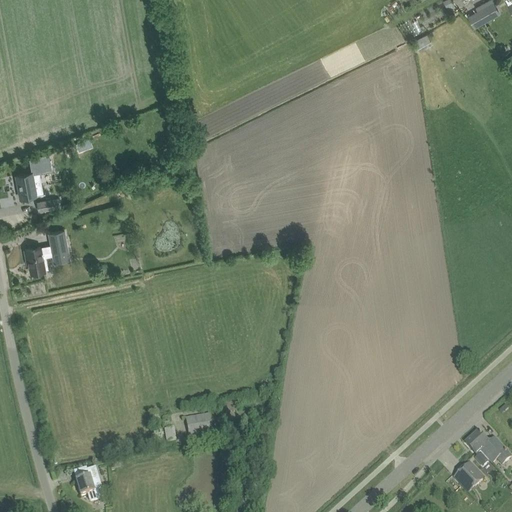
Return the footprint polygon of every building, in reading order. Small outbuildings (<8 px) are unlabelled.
[(456,8),(451,0),(445,0),(444,1),(449,11),(456,8)] [(484,23),(499,13),(491,0),(489,0),(476,8),(478,12),(468,17),(475,28),(484,23)] [(184,127),(182,122),(178,107),(157,113),(157,114),(154,115),(155,118),(160,135),(184,127)] [(178,143),(180,148),(189,145),(187,137),(184,137),(185,141),(178,143)] [(80,161),(84,160),(94,157),(91,145),(69,152),(73,168),(81,165),(80,161)] [(26,173),(16,175),(20,198),(30,196),(43,194),(39,174),(52,171),(49,153),(29,159),(32,172),(26,173)] [(57,198),(36,202),(38,211),(59,208),(57,198)] [(62,231),(48,234),(50,244),(25,249),(26,258),(28,258),(31,273),(43,271),(42,270),(48,269),(46,257),(52,256),(53,263),(68,260),(62,231)] [(212,432),(209,414),(186,418),(188,435),(212,432)] [(167,441),(176,439),(174,427),(165,429),(167,441)] [(479,432),(466,443),(473,451),(477,456),(478,457),(475,459),(483,468),(491,462),(493,464),(498,459),(502,465),(511,457),(502,446),(495,439),(489,444),(479,432)] [(470,463),(454,478),(468,493),(485,478),(470,463)] [(75,480),(80,497),(87,494),(89,500),(91,501),(104,497),(95,467),(87,470),(88,476),(75,480)]
